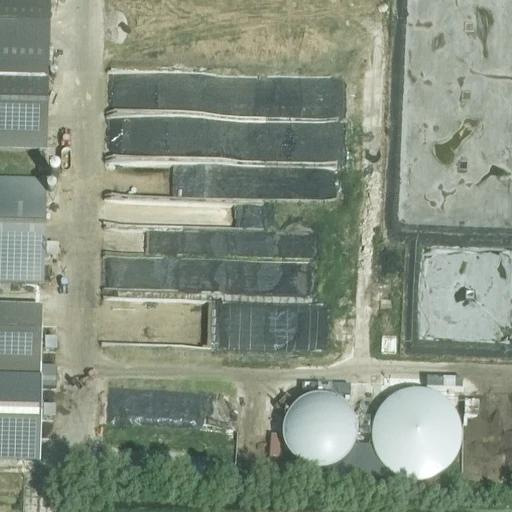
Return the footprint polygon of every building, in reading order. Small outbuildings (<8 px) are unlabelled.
[(0,0),(0,149),(45,150),(47,0),(0,0)] [(109,113),(107,161),(272,166),(273,146),(261,145),(261,138),(267,139),(268,135),(300,136),(300,132),(315,133),(314,145),(305,145),(305,161),(327,161),(328,143),(327,143),(328,120),(109,113)] [(0,284),(42,286),(44,182),(0,181),(0,284)] [(40,378),(41,312),(0,311),(0,461),(38,462),(40,378)] [(301,387),(300,397),(349,398),(349,388),(301,387)]
